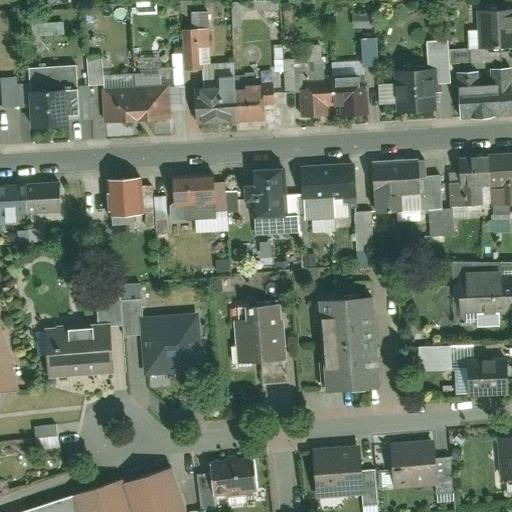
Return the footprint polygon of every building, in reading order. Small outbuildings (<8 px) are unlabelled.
[(36,0),(42,8),(56,0),(36,0)] [(506,45),(506,11),(478,10),(478,45),(506,45)] [(207,26),(207,11),(189,11),(189,26),(207,26)] [(426,71),(392,72),(393,114),(432,114),(431,84),(449,83),(448,42),(426,43),(426,71)] [(85,55),(85,84),(101,84),(101,55),(85,55)] [(77,65),(29,68),(33,126),(68,124),(68,114),(80,114),(77,65)] [(14,76),(0,77),(0,100),(0,106),(15,105),(14,76)] [(262,120),(261,85),(239,85),(239,76),(214,77),(214,90),(195,91),(196,122),(262,120)] [(331,78),(301,79),(302,117),(332,117),(331,78)] [(362,78),(331,78),(332,117),(362,116),(362,78)] [(171,119),(169,87),(135,89),(138,121),(171,119)] [(511,111),(511,104),(511,87),(460,91),(462,115),(511,111)] [(138,121),(135,89),(102,92),(104,124),(138,121)] [(511,157),(452,161),(453,186),(460,185),(461,206),(482,205),(481,186),(496,185),(498,208),(511,206),(511,157)] [(421,192),(419,162),(367,165),(370,213),(356,213),(358,251),(376,249),(374,215),(397,214),(395,194),(421,192)] [(354,167),(327,169),(330,207),(357,205),(354,167)] [(327,169),(300,171),(303,209),(330,207),(327,169)] [(285,215),(283,171),(246,173),(248,217),(285,215)] [(214,200),(212,177),(169,181),(171,204),(214,200)] [(129,182),(103,183),(104,218),(131,217),(129,182)] [(59,212),(58,186),(25,188),(26,213),(59,212)] [(0,214),(26,213),(25,188),(0,188),(0,214)] [(458,310),(511,308),(511,283),(501,284),(501,275),(457,276),(458,310)] [(93,286),(94,296),(118,295),(117,285),(93,286)] [(366,299),(313,303),(319,390),(371,387),(366,299)] [(233,307),(236,364),(282,361),(279,304),(233,307)] [(147,373),(201,368),(197,315),(142,320),(147,373)] [(0,392),(17,388),(0,327),(0,392)] [(107,327),(44,332),(47,377),(111,372),(107,327)] [(468,393),(506,393),(506,360),(468,361),(468,393)] [(35,445),(57,443),(56,424),(33,426),(35,445)] [(511,434),(495,436),(499,479),(511,478),(511,434)] [(389,450),(391,488),(435,485),(433,448),(389,450)] [(359,451),(313,453),(314,494),(361,492),(359,451)] [(217,491),(257,488),(256,463),(216,465),(217,491)] [(177,511),(164,469),(30,511),(177,511)]
